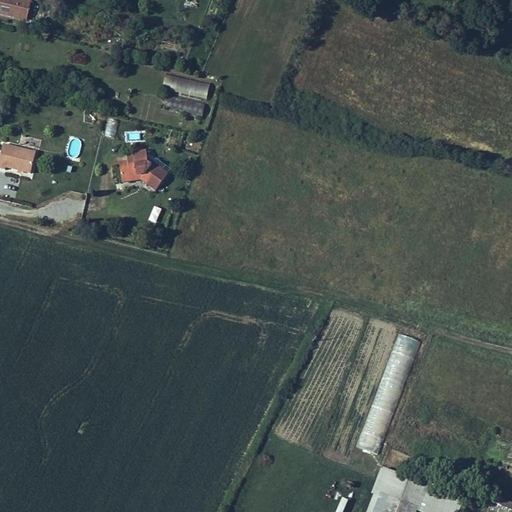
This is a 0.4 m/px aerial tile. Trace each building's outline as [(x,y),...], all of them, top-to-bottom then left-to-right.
[(0,0),(0,8),(19,13),(22,0),(0,0)] [(164,77),(163,91),(208,97),(209,83),(164,77)] [(165,99),(164,112),(203,114),(204,101),(165,99)] [(107,136),(114,137),(115,120),(108,120),(107,136)] [(0,138),(0,159),(20,164),(25,144),(0,138)] [(157,167),(137,152),(135,144),(115,147),(117,155),(108,156),(111,176),(130,173),(145,184),(157,167)] [(355,511),(366,482),(350,476),(336,511),(355,511)] [(366,482),(355,511),(396,511),(403,496),(366,482)] [(510,497),(481,486),(475,500),(504,511),(510,497)]
